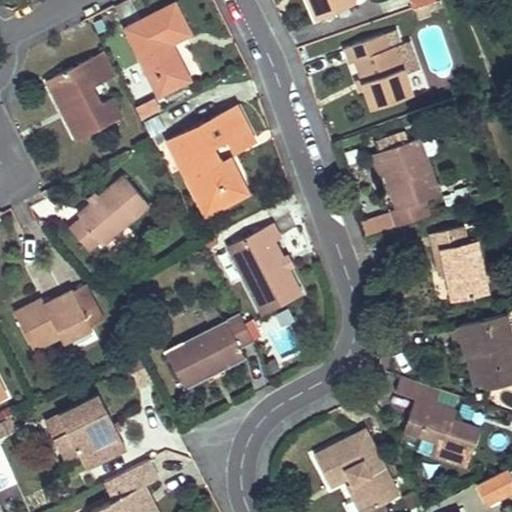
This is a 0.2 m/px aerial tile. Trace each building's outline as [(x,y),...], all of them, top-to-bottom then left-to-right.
[(309,0),(319,20),(358,3),(356,0),(309,0)] [(191,32),(175,2),(126,28),(160,94),(191,78),(177,51),(170,55),(166,45),(172,42),(191,32)] [(397,27),(346,44),(351,59),(357,57),(363,75),(368,87),(375,106),(413,93),(404,71),(419,66),(410,38),(401,41),(397,27)] [(177,51),(172,42),(166,45),(170,55),(177,51)] [(119,72),(107,49),(95,55),(107,79),(119,72)] [(107,79),(95,55),(79,63),(82,70),(77,73),(73,66),(54,75),(60,87),(53,91),(63,111),(70,107),(75,117),(68,120),(77,139),(123,116),(112,95),(100,101),(92,86),(107,79)] [(82,70),(79,63),(73,66),(77,73),(82,70)] [(60,87),(54,75),(47,79),(53,91),(60,87)] [(368,87),(363,75),(358,77),(362,89),(368,87)] [(141,116),(159,108),(154,97),(136,104),(141,116)] [(255,139),(237,105),(169,139),(186,175),(194,171),(214,211),(243,198),(233,179),(243,175),(233,157),(222,161),(213,144),(228,136),(235,148),(255,139)] [(75,117),(70,107),(63,111),(68,120),(75,117)] [(377,140),(381,151),(400,144),(396,133),(377,140)] [(438,195),(418,138),(400,144),(381,151),(378,153),(386,173),(398,207),(392,209),(397,224),(428,213),(423,200),(438,195)] [(386,173),(378,153),(371,155),(378,176),(386,173)] [(194,171),(186,175),(206,215),(214,211),(194,171)] [(152,202),(128,172),(101,194),(93,200),(80,211),(82,212),(70,222),(91,247),(103,237),(106,241),(152,202)] [(233,179),(243,198),(252,192),(243,175),(233,179)] [(88,194),(93,200),(101,194),(96,188),(88,194)] [(275,220),(255,230),(292,299),(304,292),(290,266),(286,257),(276,239),(283,235),(275,220)] [(458,226),(424,233),(428,252),(436,250),(441,275),(446,300),(478,293),(468,241),(461,242),(458,226)] [(292,299),(255,230),(231,242),(266,312),(292,299)] [(436,250),(428,252),(433,277),(441,275),(436,250)] [(292,254),(286,257),(290,266),(296,263),(292,254)] [(45,296),(18,310),(37,346),(61,334),(65,339),(96,324),(76,285),(48,300),(45,296)] [(269,311),(273,326),(293,321),(288,305),(269,311)] [(511,328),(508,311),(460,322),(465,341),(468,355),(478,352),(486,386),(488,386),(511,381),(511,328)] [(256,338),(242,312),(167,351),(186,387),(210,374),(207,368),(216,364),(219,369),(246,355),(241,346),(256,338)] [(460,322),(452,323),(456,343),(465,341),(460,322)] [(138,386),(154,377),(140,349),(124,357),(138,386)] [(478,352),(468,355),(474,382),(486,386),(478,352)] [(207,368),(210,374),(219,369),(216,364),(207,368)] [(431,382),(402,372),(398,387),(416,393),(424,395),(427,396),(431,382)] [(437,400),(441,385),(431,382),(427,396),(424,395),(413,430),(438,438),(434,452),(470,464),(481,425),(456,417),(459,407),(437,400)] [(463,393),(441,385),(437,400),(459,407),(463,393)] [(101,393),(47,421),(55,436),(69,429),(71,434),(75,441),(81,454),(88,468),(129,447),(120,431),(115,422),(101,393)] [(413,430),(424,395),(416,393),(406,428),(413,430)] [(16,420),(14,415),(0,421),(0,436),(15,429),(12,422),(16,420)] [(115,422),(120,431),(125,428),(121,419),(115,422)] [(401,494),(366,428),(314,455),(332,487),(352,476),(355,482),(352,483),(368,511),(401,494)] [(71,434),(69,429),(55,436),(57,441),(63,438),(71,434)] [(66,445),(63,438),(57,441),(61,448),(66,445)] [(81,454),(75,441),(66,445),(61,448),(67,461),(81,454)] [(147,483),(161,476),(151,457),(106,480),(116,497),(95,507),(93,511),(153,511),(151,507),(146,510),(143,503),(145,496),(140,486),(147,483)] [(509,468),(481,483),(492,502),(511,491),(511,472),(509,468)] [(162,511),(147,483),(140,486),(145,496),(143,503),(146,510),(151,507),(153,511),(162,511)] [(366,511),(368,511),(352,483),(346,486),(359,511),(366,511)]
